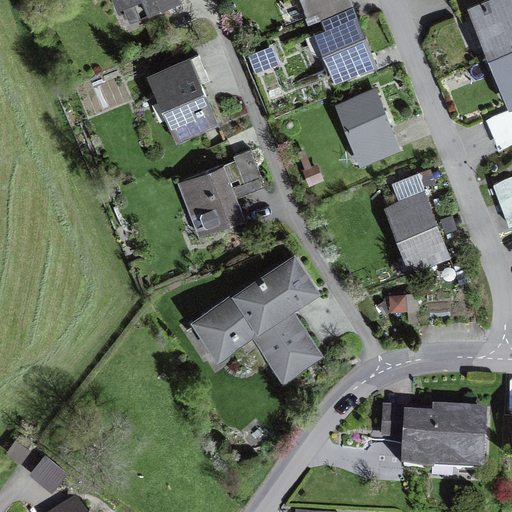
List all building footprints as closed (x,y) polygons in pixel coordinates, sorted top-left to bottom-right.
[(114,0),(117,7),(134,0),(136,0),(142,14),(176,0),(114,0)] [(322,16),(350,5),(348,0),(305,0),(307,5),(316,2),(322,16)] [(486,0),(452,0),(458,14),(477,7),(489,36),(485,37),(491,54),(511,46),(511,0),(491,0),(488,2),(486,0)] [(350,5),(322,16),(327,30),(318,33),(332,68),(350,60),(355,72),(374,65),(369,53),(350,5)] [(511,46),(491,54),(498,71),(500,76),(509,97),(510,101),(511,99),(511,46)] [(198,54),(149,75),(155,88),(157,94),(162,91),(182,136),(217,120),(198,76),(206,72),(198,54)] [(343,107),(364,161),(398,148),(377,93),(343,107)] [(511,107),(490,116),(502,147),(511,142),(511,107)] [(200,211),(208,231),(245,216),(231,180),(242,176),(245,182),(262,176),(251,148),(234,154),(236,160),(225,165),(224,163),(182,179),(195,213),(200,211)] [(391,209),(413,265),(439,255),(437,249),(445,246),(416,175),(395,183),(403,204),(391,209)] [(511,176),(494,183),(509,225),(511,223),(511,176)] [(292,261),(198,324),(219,355),(238,343),(234,338),(239,335),(237,333),(253,321),(268,343),(263,346),(285,377),(316,356),(283,307),(309,289),(312,293),(313,292),(292,261)] [(385,416),(384,437),(386,437),(386,433),(405,434),(404,467),(432,468),(432,459),(481,462),(480,468),(482,468),(484,414),(434,411),(434,419),(385,416)] [(80,511),(74,503),(60,511),(80,511)]
